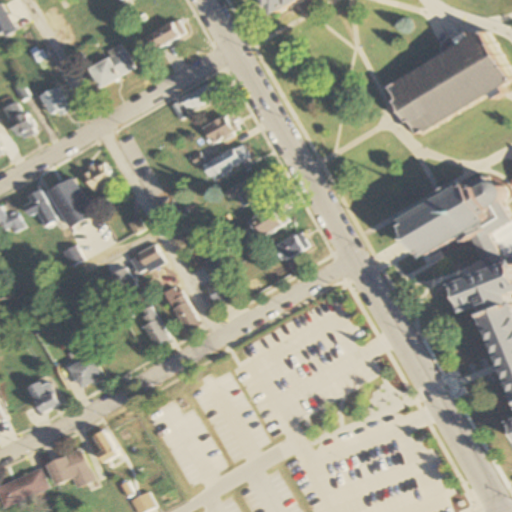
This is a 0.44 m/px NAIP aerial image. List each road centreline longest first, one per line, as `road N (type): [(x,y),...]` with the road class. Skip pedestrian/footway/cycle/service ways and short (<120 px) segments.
road 1 (residential): [(502,511),(204,0)]
road 2 (residential): [(356,262),(97,411),(0,457)]
road 3 (residential): [(234,51),(0,186)]
